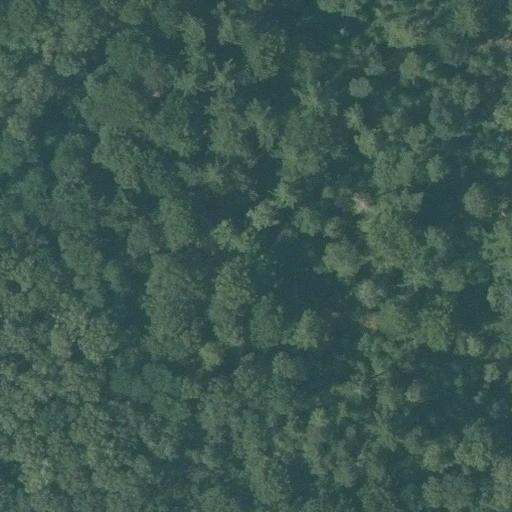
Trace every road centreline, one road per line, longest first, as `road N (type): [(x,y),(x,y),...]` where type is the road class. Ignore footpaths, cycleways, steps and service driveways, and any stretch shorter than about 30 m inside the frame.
road 1 (track): [(115,0),(335,511)]
road 2 (track): [(354,511),(511,454)]
road 3 (track): [(268,0),(136,48)]
